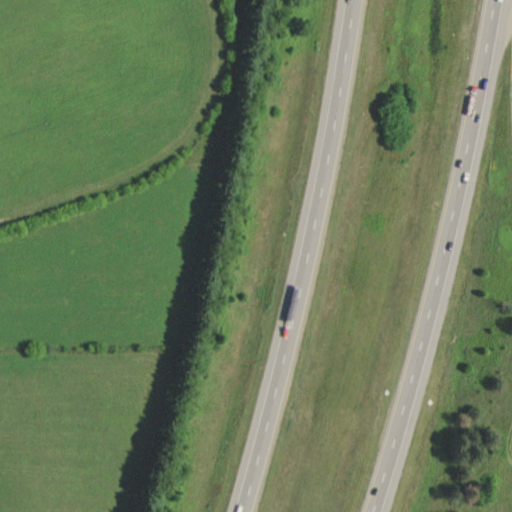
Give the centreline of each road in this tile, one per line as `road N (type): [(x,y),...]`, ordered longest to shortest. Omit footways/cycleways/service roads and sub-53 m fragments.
road 1 (motorway): [(374,511),(449,243),(497,0)]
road 2 (motorway): [(354,0),(309,257),(244,511)]
